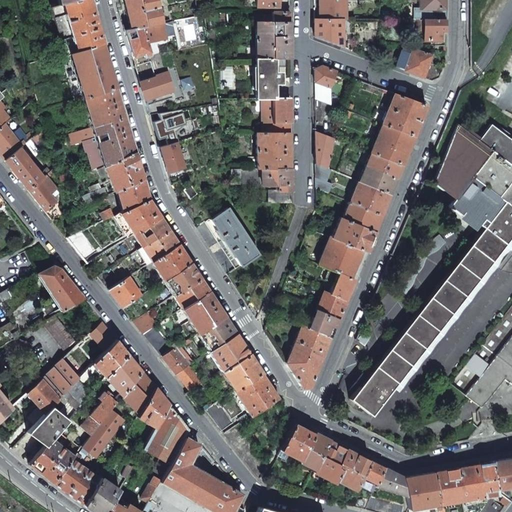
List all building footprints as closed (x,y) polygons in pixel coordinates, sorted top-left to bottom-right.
[(96,20),(90,0),(73,0),(62,3),(76,51),(102,44),(96,20)] [(156,0),(122,0),(125,10),(128,23),(129,29),(162,23),(156,0)] [(318,0),(319,6),(319,19),(345,19),(345,0),(318,0)] [(444,0),(421,0),(422,7),(413,7),(413,19),(416,19),(444,19),(444,1),(444,0)] [(76,51),(62,3),(60,4),(49,7),(64,55),(68,53),(76,51)] [(255,15),(255,21),(255,57),(272,58),(289,57),(289,39),(289,21),(289,12),(271,12),(271,15),(255,15)] [(314,19),(313,36),(341,47),(341,30),(345,30),(345,19),(319,19),(314,19)] [(444,19),(416,19),(416,29),(421,29),(421,40),(430,40),(430,44),(444,45),(444,32),(444,19)] [(151,58),(150,56),(146,42),(165,38),(162,23),(129,29),(124,30),(128,44),(132,57),(139,81),(156,76),(151,58)] [(109,65),(102,44),(76,51),(68,53),(82,97),(115,87),(109,65)] [(393,66),(421,77),(430,80),(437,77),(442,67),(434,64),(427,62),(429,56),(412,49),(414,44),(402,44),(393,66)] [(172,89),(171,87),(161,52),(152,55),(153,57),(151,58),(156,76),(139,81),(149,114),(157,113),(165,111),(160,93),(172,89)] [(272,58),(255,57),(254,98),(271,98),(272,98),(272,82),(279,82),(279,77),(279,73),(272,73),(272,58)] [(329,89),(334,71),(320,66),(313,69),(313,81),(329,88),(329,89)] [(328,103),(329,88),(313,81),(314,98),(328,103)] [(120,102),(115,87),(82,97),(91,126),(91,127),(107,122),(124,117),(120,102)] [(419,120),(426,105),(393,93),(381,123),(413,135),(419,120)] [(272,98),(271,98),(271,123),(289,123),(289,110),(289,97),(272,98)] [(12,117),(0,102),(0,126),(4,124),(12,117)] [(159,119),(151,122),(157,139),(164,137),(166,144),(175,142),(177,141),(176,137),(190,132),(183,109),(165,111),(157,113),(159,119)] [(348,117),(350,112),(344,109),(342,115),(348,117)] [(129,134),(124,117),(107,122),(119,159),(134,152),(129,134)] [(193,119),(196,128),(201,127),(198,117),(193,119)] [(119,159),(107,122),(91,127),(96,141),(103,166),(119,159)] [(477,140),(510,165),(511,161),(511,135),(511,137),(511,136),(509,139),(502,135),(505,131),(494,122),(491,125),(490,124),(477,140)] [(289,123),(271,123),(271,132),(289,132),(289,123)] [(482,228),(348,398),(369,415),(391,386),(503,244),(510,234),(511,240),(511,167),(510,165),(477,140),(456,123),(433,180),(433,182),(435,184),(442,190),(443,189),(445,191),(448,206),(460,215),(462,212),(483,186),(503,201),(482,228)] [(407,150),(413,135),(381,123),(369,152),(401,164),(407,150)] [(22,146),(4,124),(0,126),(0,156),(3,160),(19,147),(21,146),(22,146)] [(45,140),(40,130),(34,136),(31,138),(38,146),(39,145),(45,140)] [(326,168),(332,138),(314,131),(314,147),(315,163),(326,168)] [(34,136),(30,132),(25,136),(25,139),(27,141),(31,138),(34,136)] [(271,132),(255,132),(256,168),(260,168),(289,167),(289,150),(289,132),(271,132)] [(38,146),(31,138),(27,141),(25,143),(38,159),(45,153),(39,145),(38,146)] [(87,152),(92,170),(96,169),(103,166),(96,141),(93,142),(94,145),(91,147),(92,151),(87,152)] [(159,146),(166,170),(182,166),(175,142),(166,144),(159,146)] [(21,150),(19,147),(3,160),(15,175),(27,189),(43,176),(21,150)] [(138,165),(134,152),(119,159),(103,166),(114,191),(115,191),(142,179),(138,165)] [(394,179),(401,164),(369,152),(363,166),(394,179)] [(326,182),(330,170),(326,168),(315,163),(315,177),(326,182)] [(392,186),(394,179),(363,166),(357,180),(389,193),(392,186)] [(289,167),(260,168),(260,184),(277,184),(277,189),(277,190),(290,190),(289,179),(289,167)] [(54,173),(53,168),(45,175),(47,178),(54,173)] [(256,168),(240,168),(240,184),(260,184),(260,168),(256,168)] [(44,210),(57,199),(54,195),(57,193),(56,188),(47,178),(45,175),(43,176),(27,189),(35,200),(44,210)] [(327,192),(331,184),(326,182),(315,177),(315,187),(327,192)] [(145,189),(142,179),(115,191),(122,211),(149,199),(145,189)] [(384,204),(389,193),(357,180),(348,201),(380,214),(384,204)] [(100,188),(98,183),(89,187),(91,192),(100,188)] [(190,184),(183,190),(186,194),(189,199),(197,194),(190,184)] [(483,186),(462,212),(482,228),(503,201),(483,186)] [(106,195),(103,187),(100,188),(91,192),(82,196),(86,204),(101,197),(105,195),(106,195)] [(277,189),(267,189),(267,202),(290,202),(290,190),(277,190),(277,189)] [(126,238),(132,234),(159,216),(154,208),(149,199),(122,211),(118,212),(111,216),(126,238)] [(376,223),(380,214),(348,201),(341,218),(373,231),(376,223)] [(60,211),(56,203),(46,212),(50,219),(60,211)] [(235,268),(239,265),(257,254),(227,207),(209,219),(205,222),(220,245),(235,268)] [(164,223),(159,216),(132,234),(140,247),(168,229),(164,223)] [(369,241),(373,231),(341,218),(338,217),(330,236),(360,249),(365,251),(369,241)] [(146,265),(150,262),(178,244),(168,229),(140,247),(136,250),(146,265)] [(97,251),(81,231),(66,238),(84,260),(97,251)] [(511,250),(511,240),(510,234),(503,244),(511,250)] [(356,258),(360,249),(330,236),(329,236),(317,264),(327,268),(336,272),(348,277),(352,267),(356,258)] [(184,253),(178,244),(150,262),(162,280),(190,262),(184,253)] [(503,244),(391,386),(399,393),(511,250),(503,244)] [(511,250),(497,268),(499,270),(504,273),(508,273),(511,273),(511,250)] [(194,270),(190,262),(162,280),(172,295),(199,277),(194,270)] [(71,283),(59,269),(52,266),(37,273),(62,310),(82,298),(71,283)] [(118,278),(110,267),(97,276),(105,286),(118,278)] [(353,279),(357,269),(352,267),(348,277),(353,279)] [(331,283),(336,272),(327,268),(323,279),(331,283)] [(349,289),(353,279),(348,277),(336,272),(331,283),(327,292),(344,300),(349,289)] [(128,277),(108,290),(115,298),(122,307),(140,295),(128,277)] [(204,284),(199,277),(172,295),(181,309),(208,291),(204,284)] [(12,321),(20,335),(43,321),(18,282),(9,287),(20,307),(8,314),(12,321)] [(0,293),(0,298),(8,314),(20,307),(9,287),(0,293)] [(340,309),(344,300),(327,292),(322,290),(315,309),(337,318),(340,309)] [(216,303),(208,291),(181,309),(197,333),(224,316),(216,303)] [(511,303),(449,383),(480,407),(503,377),(511,384),(511,303)] [(333,327),(337,318),(315,309),(310,321),(309,323),(307,327),(329,336),(333,327)] [(158,324),(149,310),(133,321),(143,333),(155,325),(158,324)] [(42,323),(65,351),(75,341),(56,315),(42,323)] [(230,324),(224,316),(197,333),(208,351),(236,333),(230,324)] [(12,321),(0,327),(0,346),(20,335),(12,321)] [(319,361),(329,336),(307,327),(300,324),(284,362),(301,387),(308,386),(319,361)] [(171,344),(155,325),(143,333),(161,356),(174,348),(171,344)] [(242,343),(236,333),(208,351),(221,371),(249,353),(242,343)] [(121,346),(115,339),(93,363),(105,377),(126,352),(121,346)] [(192,362),(179,345),(174,348),(161,356),(168,364),(175,373),(189,364),(192,362)] [(133,361),(126,352),(105,377),(119,393),(121,395),(141,370),(133,361)] [(261,372),(249,353),(221,371),(233,390),(261,372)] [(40,379),(58,399),(61,396),(77,379),(79,377),(71,367),(63,357),(40,379)] [(201,383),(189,364),(175,373),(182,382),(189,391),(201,383)] [(147,379),(141,370),(121,395),(138,414),(154,387),(147,379)] [(277,397),(261,372),(233,390),(247,412),(249,415),(277,397)] [(212,381),(210,378),(201,383),(204,387),(212,381)] [(28,418),(33,425),(51,407),(58,399),(40,379),(25,393),(37,406),(27,417),(28,418)] [(91,393),(77,379),(61,396),(66,401),(76,410),(91,393)] [(161,396),(154,387),(138,414),(136,417),(154,427),(168,404),(161,396)] [(0,416),(10,407),(0,393),(0,416)] [(116,402),(107,395),(89,416),(99,424),(110,409),(116,402)] [(66,401),(61,396),(58,399),(51,407),(57,412),(66,401)] [(233,422),(218,400),(204,409),(221,430),(233,422)] [(178,416),(168,404),(154,427),(144,445),(142,449),(159,459),(168,464),(183,436),(188,429),(178,416)] [(57,412),(51,407),(33,425),(26,432),(44,446),(50,439),(54,435),(58,430),(67,420),(57,412)] [(123,419),(110,409),(99,424),(90,435),(81,446),(94,456),(123,419)] [(249,415),(247,412),(237,418),(240,422),(249,415)] [(99,424),(89,416),(79,426),(90,435),(99,424)] [(303,427),(293,422),(279,450),(298,459),(313,432),(303,427)] [(266,463),(235,424),(223,433),(241,455),(259,478),(266,463)] [(67,438),(58,430),(54,435),(63,442),(67,438)] [(320,435),(313,432),(298,459),(297,461),(312,468),(328,439),(320,435)] [(198,445),(183,436),(168,464),(161,476),(159,479),(158,481),(211,511),(230,511),(241,494),(233,490),(213,478),(187,464),(193,453),(198,445)] [(73,456),(50,439),(44,446),(28,464),(49,480),(52,483),(72,458),(73,456)] [(336,444),(328,439),(312,468),(311,471),(333,482),(335,480),(341,469),(336,466),(345,448),(336,444)] [(203,448),(198,445),(193,453),(201,457),(205,450),(203,448)] [(356,454),(345,448),(336,466),(341,469),(335,480),(354,489),(361,476),(368,460),(356,454)] [(80,457),(75,454),(73,456),(72,458),(77,462),(80,457)] [(490,461),(496,491),(502,496),(508,500),(511,494),(511,457),(509,458),(490,461)] [(77,462),(72,458),(52,483),(68,494),(83,505),(99,478),(93,474),(77,462)] [(168,464),(159,459),(152,471),(161,476),(168,464)] [(375,463),(368,460),(361,476),(376,483),(383,467),(375,463)] [(490,461),(456,467),(461,500),(476,497),(496,493),(496,491),(490,461)] [(132,467),(127,464),(121,475),(125,477),(132,467)] [(392,472),(383,467),(376,483),(375,485),(405,494),(403,477),(402,477),(392,472)] [(444,469),(432,471),(436,504),(461,500),(456,467),(444,469)] [(235,487),(219,468),(213,478),(233,490),(235,487)] [(102,474),(97,470),(93,474),(99,478),(100,477),(102,474)] [(432,471),(403,477),(405,494),(408,509),(436,504),(432,471)] [(159,479),(153,476),(149,483),(155,487),(158,481),(159,479)] [(118,490),(100,477),(99,478),(83,505),(92,511),(105,511),(112,501),(118,490)] [(149,483),(148,483),(139,498),(143,500),(146,502),(155,487),(149,483)] [(241,511),(246,502),(241,494),(230,511),(241,511)] [(369,496),(363,509),(371,511),(375,497),(369,496)] [(502,496),(498,501),(504,505),(508,500),(502,496)] [(387,511),(390,501),(375,497),(371,511),(374,511),(387,511)] [(476,497),(461,500),(462,506),(466,505),(477,503),(476,497)] [(490,498),(479,511),(499,511),(503,507),(490,498)] [(127,511),(112,501),(105,511),(140,511),(130,506),(127,511)] [(403,511),(405,504),(390,501),(387,511),(403,511)]
